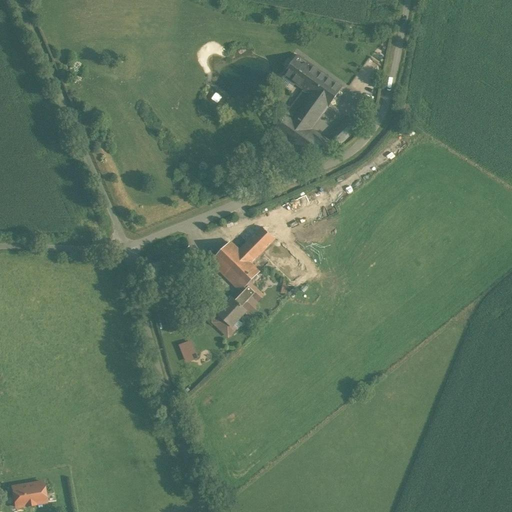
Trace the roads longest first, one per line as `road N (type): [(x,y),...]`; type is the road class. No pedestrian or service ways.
road 1 (unclassified): [(128,242),(360,142),(387,103),(408,0)]
road 2 (unclassified): [(128,242),(211,511)]
road 3 (unclassified): [(24,0),(128,242)]
road 4 (unclassified): [(0,239),(128,242)]
